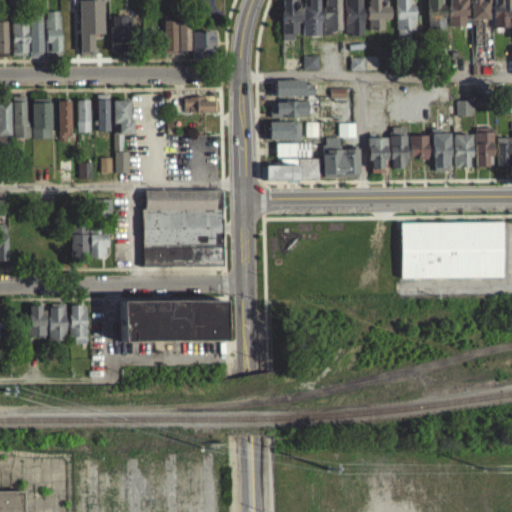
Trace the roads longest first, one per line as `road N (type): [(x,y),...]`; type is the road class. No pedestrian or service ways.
road 1 (tertiary): [(511,200),(244,197)]
road 2 (residential): [(243,284),(0,284)]
road 3 (residential): [(240,71),(0,73)]
road 4 (secondary): [(240,71),(244,197)]
